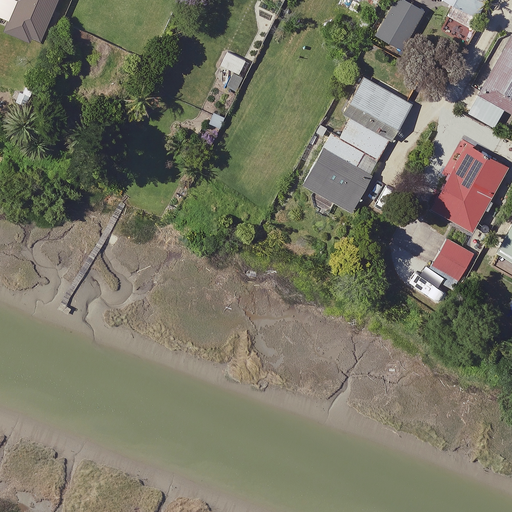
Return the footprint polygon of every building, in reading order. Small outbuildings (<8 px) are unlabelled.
[(56,0),(13,0),(2,26),(28,38),(30,34),(40,38),(56,0)] [(220,0),(208,0),(203,11),(214,16),(220,0)] [(424,9),(408,0),(391,0),(373,32),(400,48),(424,9)] [(450,0),(477,14),(485,0),(450,0)] [(371,19),(357,12),(350,27),(363,34),(371,19)] [(511,30),(476,93),(502,107),(511,112),(511,30)] [(239,90),(249,70),(242,67),(246,58),(228,49),(220,65),(233,71),(226,84),(239,90)] [(411,100),(363,72),(341,110),(389,138),(411,100)] [(502,107),(476,93),(467,111),(493,125),(502,107)] [(388,138),(349,116),(339,135),(330,130),(323,144),(357,163),(364,150),(377,157),(388,138)] [(508,164),(464,140),(428,205),(472,229),(508,164)] [(357,163),(323,144),(301,181),(350,209),(371,172),(357,163)] [(511,215),(494,247),(511,257),(511,215)] [(473,250),(446,235),(430,262),(458,278),(473,250)]
